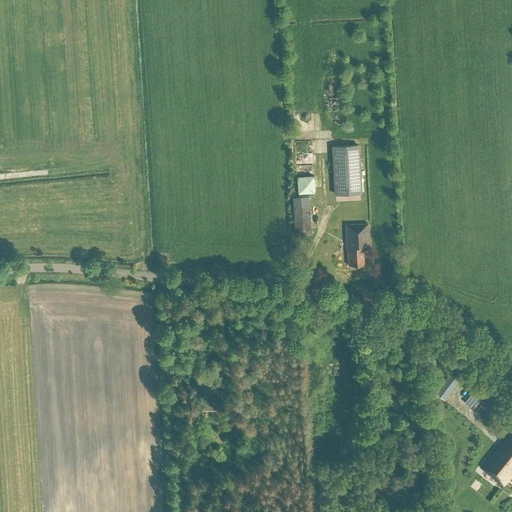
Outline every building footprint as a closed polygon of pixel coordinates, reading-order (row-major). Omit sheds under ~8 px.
[(320,72),(322,96),(334,95),(332,71),(320,72)] [(307,124),(307,111),(294,111),(294,124),(307,124)] [(359,144),(331,145),(334,194),(361,193),(359,144)] [(315,159),(315,151),(296,152),(296,160),(315,159)] [(296,177),(297,194),(314,193),(313,175),(296,177)] [(311,233),(308,195),(292,196),(295,235),(311,233)] [(368,223),(346,224),(347,250),(348,250),(348,264),(363,263),(363,249),(369,248),(368,223)] [(171,256),(170,249),(159,249),(159,257),(171,256)] [(218,407),(215,372),(197,373),(200,409),(218,407)] [(235,423),(236,432),(248,430),(247,422),(235,423)] [(511,430),(483,467),(504,484),(511,474),(511,430)] [(482,479),(476,483),(479,489),(485,485),(482,479)] [(493,500),(499,490),(495,488),(489,498),(493,500)]
